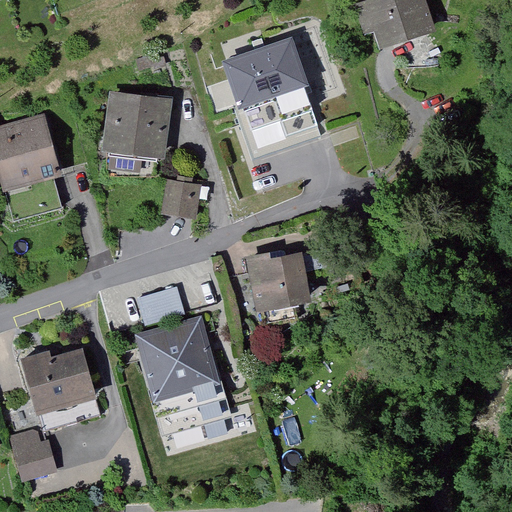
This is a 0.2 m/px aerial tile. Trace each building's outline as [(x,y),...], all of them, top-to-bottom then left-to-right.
[(421,0),(379,0),(357,7),(365,32),(376,29),(382,45),(431,29),(421,0)] [(252,133),(281,124),(286,139),(318,128),(306,91),(310,89),(293,40),(222,65),(239,114),(245,112),(252,133)] [(167,100),(112,93),(105,149),(159,157),(167,100)] [(0,175),(3,185),(58,169),(42,117),(0,129),(0,175)] [(198,186),(169,183),(166,211),(195,214),(198,186)] [(267,252),(248,255),(258,306),(307,296),(298,251),(268,257),(267,252)] [(176,288),(140,299),(147,322),(183,312),(176,288)] [(197,318),(136,335),(165,436),(226,419),(197,318)] [(79,343),(24,359),(45,431),(100,415),(79,343)] [(42,431),(13,438),(25,480),(53,472),(42,431)]
